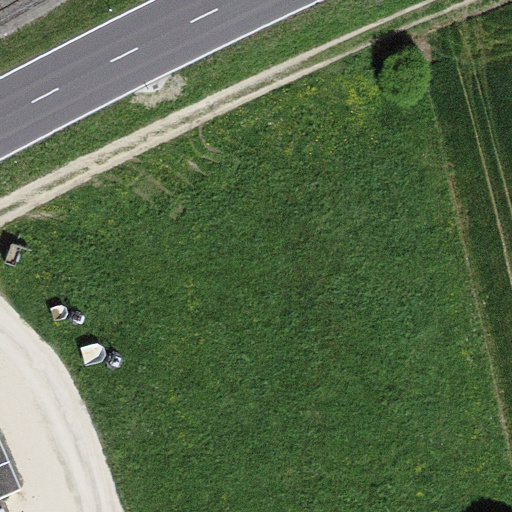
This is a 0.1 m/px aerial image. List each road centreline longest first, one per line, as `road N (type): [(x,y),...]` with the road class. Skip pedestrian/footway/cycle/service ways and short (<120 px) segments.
road 1 (track): [(0,217),(446,0)]
road 2 (primary): [(0,125),(246,0)]
